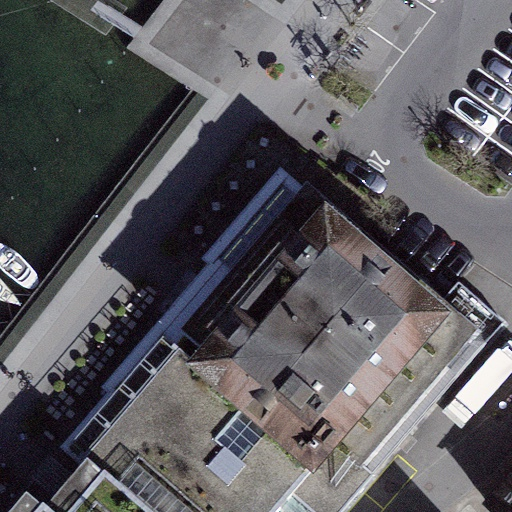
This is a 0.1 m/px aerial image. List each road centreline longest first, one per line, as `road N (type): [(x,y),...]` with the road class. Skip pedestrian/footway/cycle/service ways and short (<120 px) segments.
road 1 (residential): [(511,246),(368,150),(484,0)]
road 2 (residential): [(511,393),(410,511)]
